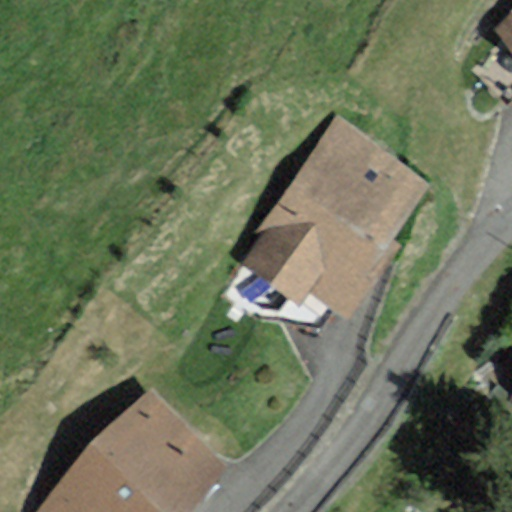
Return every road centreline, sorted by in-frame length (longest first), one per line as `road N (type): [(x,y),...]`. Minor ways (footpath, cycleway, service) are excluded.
road 1 (residential): [(511,223),(470,260),(387,394),(292,511)]
road 2 (residential): [(232,511),(299,437),(346,354)]
